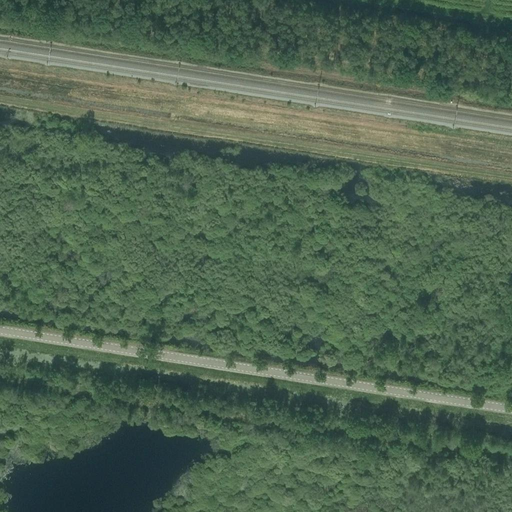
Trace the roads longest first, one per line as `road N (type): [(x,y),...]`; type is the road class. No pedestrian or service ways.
road 1 (tertiary): [(511,409),(0,330)]
road 2 (track): [(0,99),(511,177)]
